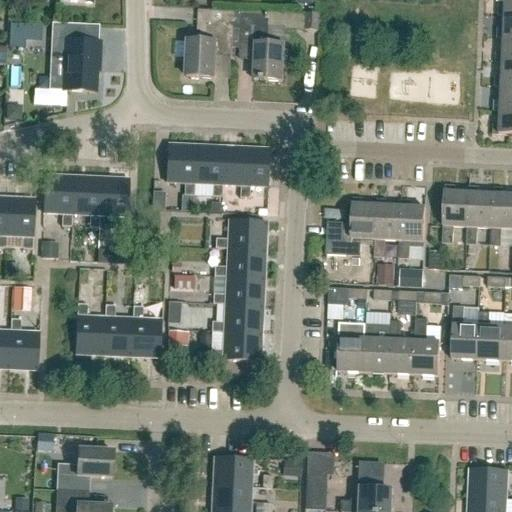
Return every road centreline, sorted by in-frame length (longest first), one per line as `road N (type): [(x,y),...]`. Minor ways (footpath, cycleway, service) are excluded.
road 1 (residential): [(0,412),(284,424)]
road 2 (residential): [(284,424),(301,150)]
road 3 (residential): [(284,424),(511,435)]
road 4 (residential): [(511,157),(301,150)]
road 5 (residential): [(301,150),(276,121),(135,113)]
road 6 (residential): [(135,113),(0,143)]
